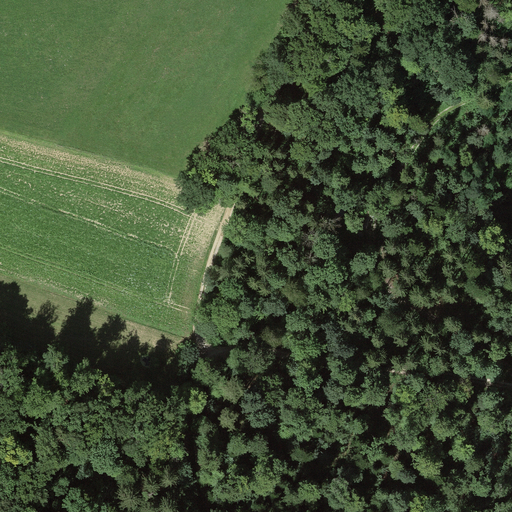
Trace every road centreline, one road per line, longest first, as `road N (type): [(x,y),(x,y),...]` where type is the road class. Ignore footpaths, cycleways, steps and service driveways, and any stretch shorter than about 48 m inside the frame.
road 1 (track): [(190,511),(182,473),(202,281),(277,85),(335,0)]
road 2 (track): [(511,372),(396,296),(377,268),(372,234),(399,170),(442,114),(511,78)]
road 3 (track): [(511,386),(196,348)]
